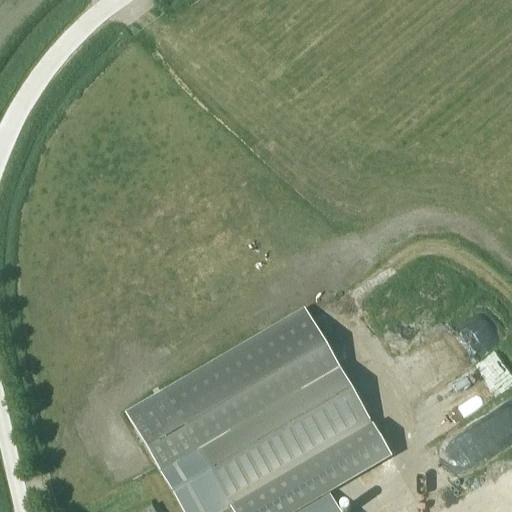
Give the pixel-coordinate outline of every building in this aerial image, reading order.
[(443,263),(382,293),(390,311),(452,281),(443,263)] [(165,396),(127,418),(159,472),(173,496),(182,511),(232,511),(312,466),(374,429),(311,321),(307,313),(165,396)] [(511,338),(475,382),(499,402),(511,386),(511,338)] [(511,408),(422,467),(437,490),(511,442),(511,408)] [(339,511),(328,493),(296,511),(339,511)]
